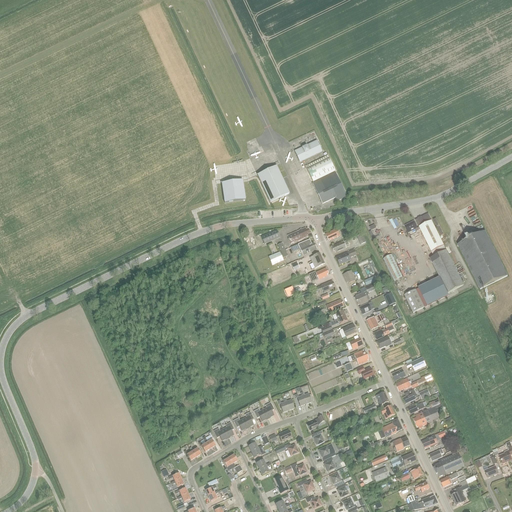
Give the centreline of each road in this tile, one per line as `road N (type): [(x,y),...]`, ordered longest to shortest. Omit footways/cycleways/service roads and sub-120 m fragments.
road 1 (unclassified): [(0,362),(24,317),(192,235),(237,223),(319,221)]
road 2 (tertiary): [(319,221),(438,197),(511,157)]
road 3 (tertiary): [(387,382),(323,249),(319,221)]
road 4 (unclassified): [(8,511),(24,499),(35,468),(0,368)]
road 5 (tertiary): [(447,511),(387,382)]
